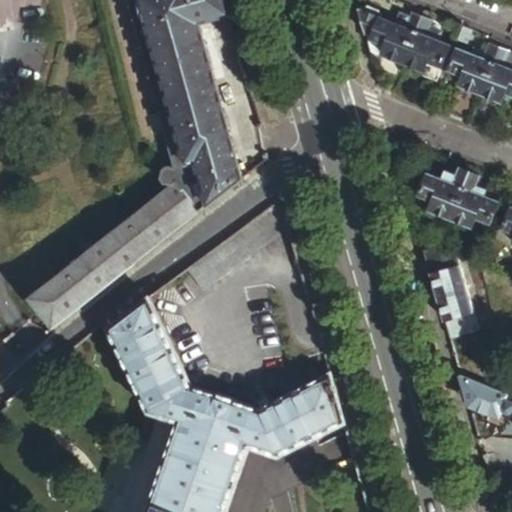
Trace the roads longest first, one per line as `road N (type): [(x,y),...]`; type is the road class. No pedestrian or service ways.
road 1 (unclassified): [(329,145),(132,282),(0,387)]
road 2 (secondary): [(436,511),(329,145)]
road 3 (residential): [(511,167),(313,90)]
